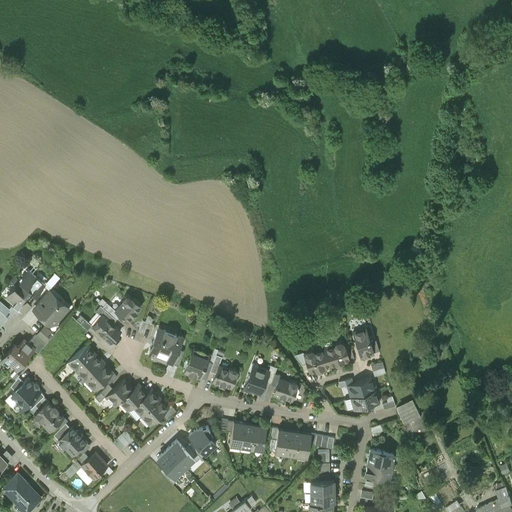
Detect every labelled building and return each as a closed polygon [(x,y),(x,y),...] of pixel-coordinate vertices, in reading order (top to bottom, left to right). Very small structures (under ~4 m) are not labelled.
[(30,272),(26,276),(24,274),(17,282),(32,295),(43,283),(40,280),(41,279),(36,275),(35,276),(30,272)] [(32,295),(17,282),(11,289),(12,291),(9,295),(14,300),(12,301),(17,306),(18,304),(21,307),(32,295)] [(45,292),(36,301),(41,305),(49,296),(45,292)] [(140,305),(128,294),(126,294),(122,298),(122,300),(123,301),(115,309),(120,314),(128,321),(132,316),(133,316),(137,312),(136,311),(140,305)] [(55,300),(50,295),(49,296),(41,305),(36,310),(49,322),(55,321),(68,307),(60,299),(57,302),(55,300)] [(115,309),(106,301),(102,306),(116,318),(120,314),(115,309)] [(102,306),(100,304),(95,310),(99,313),(101,315),(102,314),(112,323),(116,318),(102,306)] [(90,322),(90,323),(91,324),(92,325),(101,315),(99,313),(90,322)] [(112,323),(102,314),(101,315),(92,325),(110,341),(120,330),(112,323)] [(90,322),(84,317),(79,322),(87,329),(91,324),(90,323),(90,322)] [(148,321),(142,319),(138,329),(144,331),(148,321)] [(45,324),(37,332),(46,340),(54,332),(45,324)] [(366,328),(352,332),(355,342),(355,343),(356,348),(358,349),(360,359),(374,355),(374,354),(370,343),(366,328)] [(164,329),(163,333),(157,331),(153,340),(152,342),(153,342),(154,345),(151,347),(150,347),(150,349),(148,353),(150,354),(155,356),(158,347),(168,351),(170,348),(177,351),(181,340),(174,338),(176,334),(164,329)] [(36,331),(27,340),(34,346),(33,346),(37,350),(46,340),(37,332),(36,331)] [(23,336),(17,342),(15,341),(13,341),(1,354),(2,357),(6,361),(8,361),(10,359),(16,365),(33,346),(34,346),(27,340),(23,336)] [(376,341),(370,343),(374,354),(379,353),(376,341)] [(334,346),(324,349),(329,367),(335,365),(337,366),(342,365),(343,363),(348,361),(344,345),(343,343),(340,342),(336,343),(334,346)] [(86,343),(68,360),(76,369),(95,352),(86,343)] [(349,344),(344,345),(348,361),(354,359),(349,344)] [(177,351),(170,348),(168,351),(165,360),(178,365),(182,353),(177,351)] [(324,349),(313,352),(311,351),(306,352),(305,355),(307,364),(310,372),(315,371),(318,372),(322,371),(323,369),(329,367),(324,349)] [(208,358),(191,351),(188,360),(186,359),(183,365),(185,366),(184,371),(189,373),(189,374),(195,376),(200,378),(201,377),(207,360),(208,358)] [(95,352),(76,369),(85,379),(104,362),(95,352)] [(303,352),(294,355),(302,366),(307,364),(305,355),(303,352)] [(213,362),(209,371),(215,373),(218,365),(222,356),(216,354),(213,362)] [(207,360),(201,377),(206,379),(209,371),(213,362),(207,360)] [(104,362),(85,379),(94,388),(104,379),(112,371),(104,362)] [(382,363),(371,366),(373,372),(384,369),(382,363)] [(258,365),(253,364),(252,364),(249,371),(250,372),(249,373),(248,374),(247,377),(247,379),(243,390),(250,392),(251,391),(260,395),(265,382),(269,371),(268,371),(258,367),(258,365)] [(218,365),(215,373),(212,381),(219,383),(218,384),(224,386),(224,385),(231,387),(237,371),(236,369),(231,367),(229,368),(229,369),(218,365)] [(277,368),(271,366),(268,371),(269,371),(265,382),(271,384),(275,374),(277,368)] [(384,369),(373,372),(374,378),(386,374),(384,369)] [(112,371),(104,379),(108,383),(117,375),(113,371),(112,371)] [(18,372),(10,381),(14,386),(23,378),(18,372)] [(14,386),(11,389),(10,388),(6,392),(6,394),(11,400),(12,400),(14,398),(20,405),(26,399),(31,395),(40,387),(38,385),(38,384),(38,382),(36,379),(33,379),(33,380),(27,374),(23,378),(14,386)] [(280,376),(275,374),(271,384),(270,385),(276,387),(279,379),(280,376)] [(112,387),(105,394),(114,404),(119,400),(119,399),(132,387),(132,386),(124,377),(112,387)] [(289,382),(279,379),(276,387),(273,395),(279,397),(278,398),(284,400),(284,398),(291,400),(297,384),(296,383),(291,381),(289,382)] [(371,379),(347,386),(351,398),(375,391),(371,379)] [(137,382),(132,386),(132,387),(119,399),(119,400),(128,409),(132,405),(132,404),(146,392),(137,382)] [(108,383),(95,395),(99,400),(105,394),(112,387),(108,383)] [(40,387),(31,395),(35,400),(43,393),(44,392),(40,387)] [(146,392),(132,404),(132,405),(141,414),(159,397),(151,387),(146,392)] [(375,391),(351,398),(355,411),(379,404),(375,391)] [(30,404),(29,405),(33,410),(47,397),(43,393),(35,400),(30,404)] [(35,400),(31,395),(26,399),(30,404),(35,400)] [(47,397),(33,410),(33,412),(37,416),(40,417),(40,416),(49,426),(50,425),(52,425),(55,422),(55,420),(62,413),(57,408),(58,405),(54,401),(52,401),(47,397)] [(159,397),(141,414),(150,423),(161,413),(168,407),(168,406),(159,397)] [(394,401),(382,405),(384,411),(395,407),(394,401)] [(428,432),(412,401),(398,409),(406,426),(402,428),(409,443),(428,432)] [(168,407),(161,413),(166,418),(175,409),(171,404),(168,406),(168,407)] [(62,413),(55,420),(59,424),(65,419),(67,417),(63,413),(62,413)] [(59,424),(53,430),(58,436),(70,424),(65,419),(59,424)] [(244,422),(233,421),(231,432),(229,444),(240,446),(244,422)] [(255,424),(244,422),(240,446),(251,448),(255,424)] [(70,424),(58,436),(58,439),(61,442),(64,443),(72,451),(78,446),(86,439),(81,434),(81,431),(78,427),(75,427),(71,423),(70,424)] [(266,426),(255,424),(251,448),(262,450),(264,437),(266,426)] [(194,428),(188,434),(193,439),(205,453),(215,443),(208,425),(194,428)] [(132,436),(125,428),(121,432),(128,440),(132,436)] [(289,430),(278,428),(276,439),(274,452),(285,454),(289,430)] [(300,432),(289,430),(285,454),(296,456),(300,432)] [(128,440),(121,432),(117,436),(124,444),(128,440)] [(311,434),(300,432),(296,456),(307,458),(309,445),(311,434)] [(124,444),(117,436),(112,440),(120,448),(124,444)] [(193,457),(184,447),(176,438),(166,447),(184,466),(193,457)] [(86,439),(78,446),(82,450),(83,449),(90,443),(86,439)] [(205,453),(193,439),(188,443),(201,456),(205,453)] [(201,456),(188,443),(184,447),(193,457),(196,460),(201,456)] [(184,466),(166,447),(157,456),(165,465),(174,475),(184,466)] [(82,450),(72,460),(77,466),(81,462),(88,455),(83,449),(82,450)] [(88,455),(81,462),(77,466),(75,468),(87,481),(93,475),(95,473),(99,473),(101,471),(101,467),(107,462),(95,449),(88,455)] [(394,454),(370,449),(367,462),(391,467),(394,454)] [(443,455),(417,469),(419,474),(445,460),(443,455)] [(391,467),(367,462),(365,475),(388,480),(391,467)] [(174,475),(165,465),(160,469),(173,482),(177,478),(174,475)] [(29,479),(17,467),(5,479),(19,494),(17,496),(27,507),(41,494),(28,480),(29,479)] [(318,480),(310,480),(310,491),(334,491),(334,479),(330,480),(318,480)] [(472,507),(453,480),(449,484),(467,511),(472,507)] [(255,481),(248,484),(252,492),(256,490),(257,492),(259,491),(255,481)] [(499,499),(477,507),(478,511),(504,511),(511,509),(511,501),(511,498),(504,482),(494,487),(499,499)] [(465,511),(447,484),(429,496),(439,511),(465,511)] [(334,491),(310,491),(310,502),(332,502),(334,502),(334,491)] [(373,493),(362,491),(360,497),(372,499),(373,493)] [(247,495),(232,506),(236,511),(239,511),(252,503),(250,499),(247,495)] [(332,502),(310,502),(308,502),(308,511),(332,511),(332,502)]
